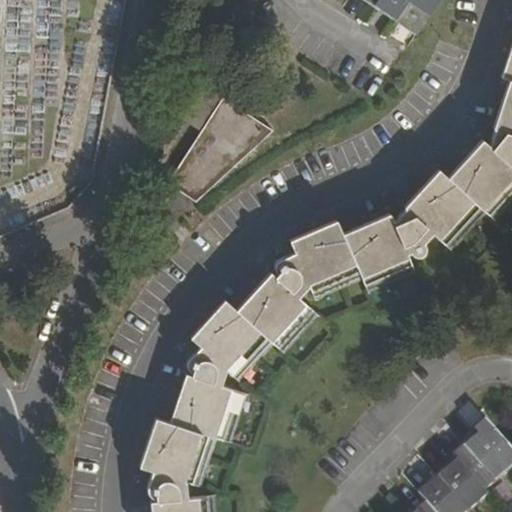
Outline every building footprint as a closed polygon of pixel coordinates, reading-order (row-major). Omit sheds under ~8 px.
[(511,0),(364,0),(417,35),(440,0),(511,0)] [(511,44),(499,78),(511,81),(493,129),(500,131),(498,138),(489,146),(483,142),(448,178),(440,170),(405,208),(410,212),(404,217),(394,222),(390,215),(344,235),(337,220),(290,242),(294,253),(278,261),(275,269),(278,274),(275,278),(270,274),(238,311),(225,300),(191,340),(201,348),(188,363),(189,370),(193,374),(191,377),(187,376),(170,423),(156,419),(141,468),(153,473),(148,489),(150,495),(157,499),(157,503),(152,503),(152,511),(213,511),(213,497),(188,500),(188,483),(197,486),(213,438),(224,442),(233,416),(237,417),(244,394),(223,387),(227,372),(236,380),(272,341),(280,350),(298,329),(301,332),(317,314),(299,299),(310,288),(314,298),(361,276),(368,292),(414,271),(408,256),(410,254),(415,257),(420,257),(424,254),(426,249),(424,243),(434,234),(450,249),(465,233),(464,231),(483,210),(493,220),(511,200),(511,44)] [(274,131),(247,114),(224,99),(230,90),(197,70),(185,121),(202,132),(169,184),(197,203),(274,131)] [(224,99),(247,114),(253,105),(230,90),(224,99)] [(470,511),(489,496),(486,492),(511,468),(511,443),(507,445),(487,421),(474,432),(478,436),(454,457),(457,461),(419,494),(427,504),(417,511),(470,511)]
